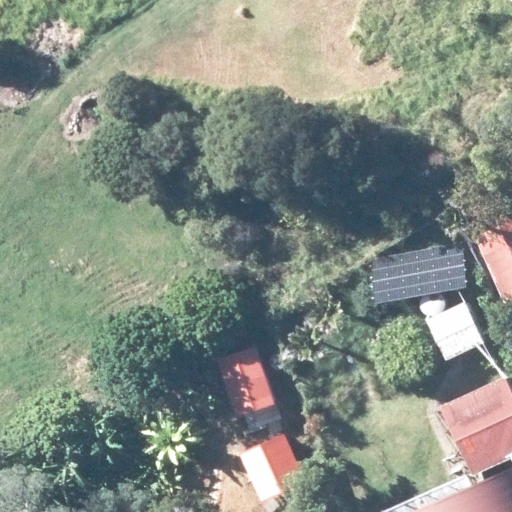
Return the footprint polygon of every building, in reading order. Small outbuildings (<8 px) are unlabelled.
[(511,242),(496,250),(511,288),(511,242)] [(438,313),(458,354),(497,336),(478,295),(438,313)] [(217,358),(236,409),(269,396),(250,346),(217,358)] [(511,374),(462,397),(492,467),(511,458),(511,374)] [(156,417),(180,456),(204,441),(180,403),(156,417)] [(511,511),(511,466),(445,494),(452,511),(511,511)]
